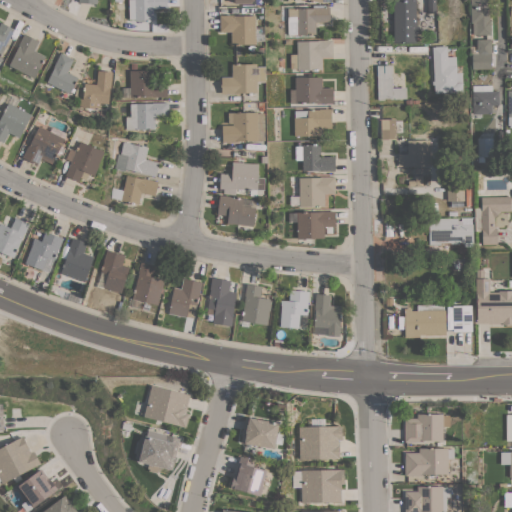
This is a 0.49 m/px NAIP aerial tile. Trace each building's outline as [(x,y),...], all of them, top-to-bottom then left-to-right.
[(128,0),(167,0),(167,8),(153,8),(153,20),(129,20),(128,0)] [(470,0),(488,0),(489,20),(490,20),(490,34),(473,35),(472,22),(471,22),(470,0)] [(287,34),(287,17),(287,8),(312,8),(312,5),(324,5),(324,7),(329,7),(329,22),(315,22),(315,34),(287,34)] [(416,37),(415,37),(415,41),(394,42),(394,34),(398,34),(397,10),(411,9),(411,23),(416,22),(416,37)] [(230,44),(230,32),(219,32),(219,15),(232,15),(232,16),(255,15),(255,26),(264,26),(264,41),(255,41),(255,44),(230,44)] [(0,22),(14,29),(9,40),(8,39),(0,55),(0,22)] [(441,44),(440,31),(458,29),(460,42),(441,44)] [(19,45),(18,44),(24,33),(38,41),(33,50),(45,56),(34,78),(8,65),(19,45)] [(491,39),(491,69),(472,69),(472,54),(476,54),(476,39),(491,39)] [(319,40),(332,40),(332,57),(321,57),(322,69),(297,70),(297,68),(290,69),(290,54),(297,54),(296,41),(319,40)] [(434,93),(434,85),(432,85),(432,81),(433,81),(432,46),(446,46),(447,57),(455,56),(456,73),(461,72),(462,92),(434,93)] [(67,72),(77,77),(69,94),(46,82),(54,67),(53,66),(60,52),(73,59),(67,72)] [(265,81),(256,82),(256,93),(235,93),(235,94),(221,94),(221,87),(220,87),(220,84),(221,84),(221,77),(231,77),(231,64),(256,63),(256,67),(265,66),(265,81)] [(153,97),(153,96),(130,96),(130,97),(125,97),(124,87),(129,87),(129,71),(130,71),(130,64),(146,64),(147,70),(154,69),(155,80),(167,80),(167,97),(153,97)] [(392,87),(406,87),(406,99),(390,99),(390,98),(384,98),(384,100),(377,100),(376,65),(391,65),(392,87)] [(96,84),(97,70),(111,72),(110,88),(109,88),(108,104),(99,103),(99,108),(95,107),(94,111),(87,110),(88,108),(78,107),(79,98),(83,99),(84,83),(96,84)] [(294,77),(321,77),(321,88),(333,88),(333,103),(316,103),(289,103),(289,89),(295,89),(294,77)] [(473,114),(472,91),(473,91),(473,84),(491,84),(491,91),(498,91),(499,105),(491,105),(491,113),(473,114)] [(152,103),(152,102),(168,102),(168,117),(154,117),(154,129),(126,130),(125,116),(130,116),(130,104),(152,103)] [(31,114),(19,138),(8,133),(4,142),(0,140),(0,108),(4,110),(8,103),(31,114)] [(294,136),(294,117),(294,110),(319,110),(319,109),(331,108),(331,128),(320,128),(320,136),(294,136)] [(257,112),(257,113),(263,113),(264,140),(257,140),(257,141),(236,141),(236,142),(222,142),(221,125),(233,125),(232,123),(227,123),(227,112),(257,112)] [(380,119),(395,119),(395,139),(381,139),(380,119)] [(57,129),(65,133),(63,138),(64,138),(60,146),(62,146),(61,147),(63,148),(62,150),(64,151),(62,155),(60,155),(59,156),(56,155),(52,164),(40,158),(37,164),(31,161),(30,162),(28,161),(28,160),(22,157),(28,144),(29,145),(39,126),(54,134),(57,129)] [(492,156),(477,157),(477,138),(492,137),(492,156)] [(430,166),(398,166),(397,154),(407,154),(407,140),(430,139),(430,166)] [(78,181),(65,175),(71,161),(65,159),(70,149),(75,151),(79,141),(103,151),(97,165),(98,165),(94,176),(88,173),(85,180),(80,177),(78,181)] [(147,147),(145,159),(159,162),(155,176),(139,173),(140,172),(124,168),(127,156),(120,154),(123,141),(147,147)] [(320,156),(334,156),(334,171),(318,171),(318,170),(302,170),(302,160),(295,160),(295,146),(302,146),(302,144),(320,144),(320,156)] [(223,189),(219,189),(220,173),(231,174),(232,161),(243,162),(258,163),(257,177),(264,178),(264,190),(256,190),(256,196),(249,196),(250,190),(247,190),(246,196),(223,193),(223,189)] [(126,175),(141,178),(158,181),(154,196),(140,193),(138,204),(120,200),(126,175)] [(298,177),(321,177),(321,176),(334,176),(334,193),(324,193),(324,206),(289,207),(289,194),(299,194),(298,177)] [(446,179),(463,179),(464,200),(447,201),(446,179)] [(219,195),(230,196),(230,197),(242,198),(241,206),(255,207),(253,226),(232,224),(226,224),(227,215),(216,214),(219,195)] [(510,196),(510,211),(500,211),(494,218),(494,228),(496,228),(497,244),(482,244),(481,231),(475,232),(474,207),(481,207),(481,197),(510,196)] [(297,212),(322,212),(322,211),(334,211),(335,226),(323,226),(324,238),(297,238),(297,212)] [(0,251),(0,223),(10,228),(15,217),(29,224),(24,234),(13,257),(0,251)] [(457,218),(457,220),(460,220),(460,218),(471,218),(471,224),(472,224),(473,247),(463,247),(463,244),(450,244),(450,242),(440,242),(440,245),(429,245),(428,218),(457,218)] [(25,263),(32,243),(33,238),(41,241),(45,231),(63,238),(59,248),(58,248),(54,260),(53,259),(48,272),(25,263)] [(85,282),(60,273),(68,250),(72,237),(75,238),(75,237),(84,240),(84,241),(87,242),(83,253),(93,256),(85,282)] [(125,255),(122,265),(129,267),(121,293),(103,287),(108,274),(100,272),(104,261),(103,261),(107,249),(125,255)] [(138,273),(138,272),(140,262),(155,266),(152,277),(164,280),(162,289),(163,289),(162,293),(160,293),(157,305),(132,299),(138,273)] [(230,280),(229,290),(236,291),(230,326),(212,323),(213,315),(206,314),(210,290),(209,290),(211,277),(230,280)] [(196,305),(193,318),(184,316),(184,317),(167,313),(173,287),(180,289),(183,278),(201,282),(196,305)] [(476,323),(476,293),(475,278),(489,278),(489,292),(498,292),(498,290),(511,290),(511,324),(511,325),(505,326),(503,324),(501,323),(502,323),(476,323)] [(269,310),(267,324),(241,321),(245,296),(244,296),(246,284),(261,286),(259,298),(271,299),(269,310)] [(299,315),(298,328),(279,327),(281,305),(280,305),(280,300),(288,301),(289,290),(309,291),(308,302),(307,302),(306,315),(299,315)] [(339,336),(326,335),(327,327),(313,326),(315,310),(314,310),(315,293),(330,295),(329,305),(341,306),(339,336)] [(445,334),(419,334),(419,336),(405,337),(404,308),(411,308),(411,310),(417,310),(417,305),(444,304),(444,310),(445,310),(445,334)] [(471,331),(452,332),(452,305),(471,305),(471,331)] [(151,385),(189,395),(187,406),(185,413),(189,413),(185,427),(143,416),(151,385)] [(450,414),(450,427),(442,427),(442,440),(423,440),(423,442),(404,442),(404,418),(417,418),(417,414),(450,414)] [(274,448),(240,443),(242,429),(243,429),(245,417),(278,423),(274,448)] [(299,459),(298,427),(341,426),(342,440),(338,440),(338,444),(339,444),(339,458),(299,459)] [(159,472),(157,471),(156,473),(148,471),(148,469),(147,468),(148,464),(138,461),(138,459),(134,458),(136,453),(133,452),(136,440),(139,441),(140,436),(144,437),(144,436),(146,436),(147,430),(179,438),(175,457),(176,458),(174,464),(173,464),(172,470),(160,467),(159,472)] [(2,484),(0,480),(0,447),(22,436),(30,452),(33,450),(40,463),(2,484)] [(447,474),(423,474),(423,476),(404,476),(404,452),(418,452),(418,448),(447,448),(447,449),(454,449),(454,459),(447,459),(447,474)] [(500,451),(510,452),(510,451),(511,451),(511,477),(509,477),(509,464),(500,464),(500,451)] [(261,486),(262,486),(262,487),(263,488),(261,496),(260,495),(259,496),(229,487),(234,472),(235,473),(240,456),(254,460),(252,467),(265,471),(261,486)] [(40,469),(47,478),(49,477),(57,489),(26,511),(21,504),(27,500),(17,486),(40,469)] [(301,503),(300,470),(343,469),(344,483),(341,483),(341,490),(340,490),(340,502),(301,503)] [(446,511),(404,511),(404,491),(417,491),(417,486),(442,486),(442,487),(450,487),(451,497),(446,497),(446,511)] [(511,511),(511,491),(502,492),(502,508),(511,508),(510,511),(511,511)] [(42,511),(64,495),(68,500),(69,500),(73,505),(72,505),(77,511),(42,511)]
